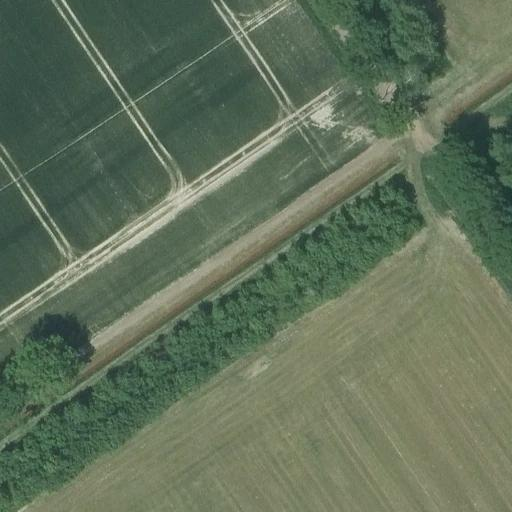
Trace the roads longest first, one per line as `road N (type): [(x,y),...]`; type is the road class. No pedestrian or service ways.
road 1 (track): [(327,0),(434,152)]
road 2 (track): [(434,152),(511,266)]
